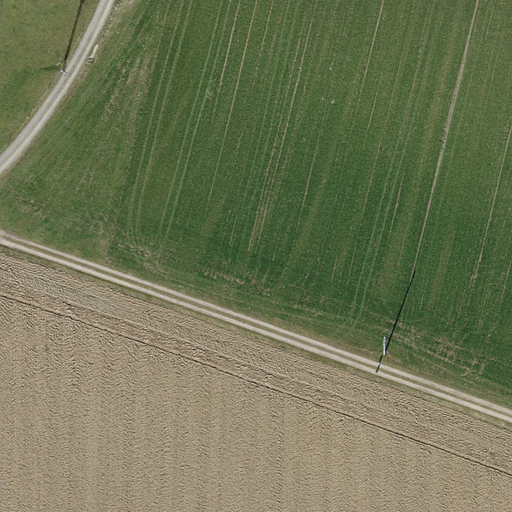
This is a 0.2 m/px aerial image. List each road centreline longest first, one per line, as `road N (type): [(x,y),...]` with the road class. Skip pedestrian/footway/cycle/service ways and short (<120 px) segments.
road 1 (track): [(511,411),(0,234)]
road 2 (track): [(0,164),(95,36),(110,0)]
